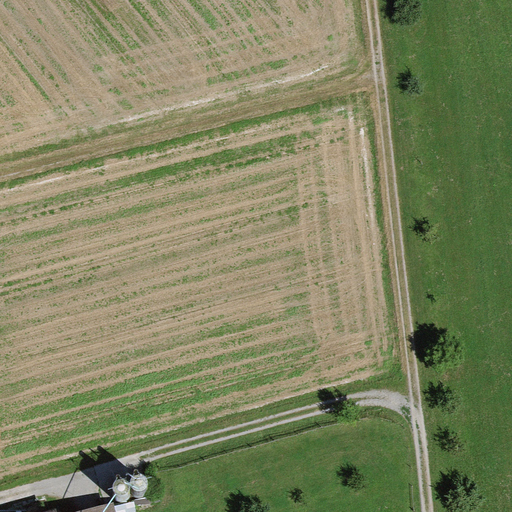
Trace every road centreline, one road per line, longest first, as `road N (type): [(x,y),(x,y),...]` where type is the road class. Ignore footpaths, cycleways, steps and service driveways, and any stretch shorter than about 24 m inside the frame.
road 1 (track): [(0,499),(152,449),(339,403),(378,399),(411,407)]
road 2 (track): [(369,0),(411,407)]
road 3 (track): [(0,168),(377,77)]
